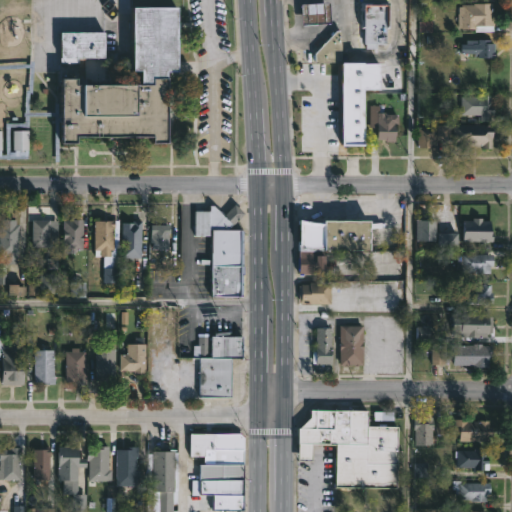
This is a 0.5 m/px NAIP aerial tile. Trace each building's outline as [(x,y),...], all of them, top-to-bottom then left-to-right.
[(332,24),(304,25),(303,5),(332,3),(332,24)] [(493,24),(494,32),(476,32),(476,29),(458,29),(458,6),(463,7),(463,4),(493,3),(493,24)] [(390,6),(388,45),(378,45),(378,49),(367,49),(367,5),(390,6)] [(178,64),(178,74),(167,74),(167,80),(168,80),(168,145),(152,145),(152,139),(76,139),(75,146),(61,146),(62,64),(60,64),(60,33),(102,33),(102,59),(76,59),(76,88),(141,88),(141,72),(132,72),(133,9),(178,9),(178,64)] [(343,61),(316,62),(316,54),(337,31),(342,31),(343,61)] [(492,40),(492,44),(497,44),(497,59),(479,59),(479,54),(462,54),(462,44),(468,44),(468,39),(492,40)] [(33,61),(32,93),(29,93),(28,112),(54,112),(54,103),(58,103),(58,161),(54,161),(54,116),(28,116),(28,127),(9,127),(9,152),(14,152),(14,150),(12,150),(12,131),(28,131),(27,159),(0,159),(0,131),(1,131),(1,154),(5,154),(4,123),(24,123),(23,112),(24,112),(25,90),(27,90),(27,87),(28,87),(29,68),(0,68),(0,64),(29,64),(29,61),(33,61)] [(366,93),(365,130),(357,130),(357,141),(332,141),(333,128),(338,128),(339,95),(327,95),(328,68),(379,69),(379,93),(366,93)] [(492,97),(492,105),(496,105),(496,115),(492,115),(492,122),(482,122),(482,115),(461,115),(462,97),(492,97)] [(400,115),(400,125),(397,125),(397,142),(378,140),(378,128),(369,128),(370,105),(379,105),(379,112),(386,112),(386,114),(400,115)] [(494,140),(494,150),(484,150),(484,146),(472,145),(472,150),(461,150),(461,143),(455,143),(455,125),(494,126),(494,140)] [(436,150),(419,149),(420,127),(436,127),(436,150)] [(246,214),(236,224),(244,231),(243,274),(245,274),(244,296),(213,295),(214,235),(196,235),(196,211),(211,211),(211,206),(215,206),(225,216),(237,205),(246,214)] [(324,217),(323,218),(371,219),(370,247),(324,246),(324,249),(299,248),(300,216),(324,217)] [(482,217),(482,219),(492,220),(492,235),(495,235),(494,241),(464,241),(464,219),(473,220),(473,217),(482,217)] [(436,219),(435,240),(417,239),(417,218),(436,219)] [(110,247),(110,253),(97,253),(97,247),(93,247),(93,219),(114,219),(113,247),(110,247)] [(16,220),(16,225),(19,225),(19,263),(6,263),(6,257),(0,256),(0,224),(1,224),(2,220),(16,220)] [(42,257),(32,257),(33,220),(58,221),(57,245),(43,245),(42,257)] [(81,252),(63,252),(63,220),(82,220),(81,252)] [(140,255),(140,257),(121,257),(122,222),(141,220),(140,255)] [(169,232),(168,248),(152,248),(152,232),(150,232),(150,224),(171,224),(171,232),(169,232)] [(457,246),(457,235),(448,235),(448,239),(442,239),(442,246),(457,246)] [(489,272),(463,272),(463,253),(495,254),(495,266),(489,266),(489,272)] [(326,254),(326,271),(323,271),(323,273),(300,273),(300,254),(326,254)] [(56,272),(56,292),(41,292),(41,281),(36,281),(36,276),(41,277),(41,272),(56,272)] [(331,282),(331,303),(308,303),(308,300),(302,300),(303,283),(310,283),(310,281),(331,282)] [(495,296),(495,300),(491,300),(491,303),(457,302),(458,282),(492,283),(492,291),(495,291),(495,296)] [(489,332),(489,337),(455,336),(454,312),(491,313),(492,332),(489,332)] [(362,364),(340,364),(341,324),(365,324),(364,364),(362,364)] [(332,364),(312,364),(312,347),(314,347),(314,345),(317,345),(317,326),(332,327),(332,364)] [(245,336),(245,358),(232,358),(233,397),(201,397),(201,357),(193,357),(193,342),(199,342),(199,335),(245,336)] [(0,342),(3,342),(3,348),(11,348),(11,346),(20,346),(20,351),(26,351),(26,385),(1,384),(2,350),(0,350),(0,342)] [(111,342),(111,347),(115,347),(116,384),(104,384),(104,380),(95,380),(95,347),(103,347),(103,342),(111,342)] [(146,343),(145,373),(136,373),(136,371),(120,371),(120,353),(127,353),(127,343),(146,343)] [(482,343),(482,344),(494,344),(494,356),(491,355),(491,367),(455,365),(455,344),(482,343)] [(49,344),(49,348),(55,349),(55,384),(43,383),(43,381),(34,380),(35,348),(44,349),(44,344),(49,344)] [(80,346),(80,350),(86,350),(86,381),(65,381),(65,350),(72,350),(72,346),(80,346)] [(449,350),(432,350),(432,366),(449,366),(449,350)] [(369,409),(369,424),(399,425),(398,449),(402,449),(402,460),(399,460),(399,487),(336,486),(337,443),(313,443),(313,460),(298,460),(298,427),(310,416),(310,408),(369,409)] [(434,416),(434,419),(435,419),(435,429),(433,429),(433,444),(417,444),(417,428),(415,428),(415,416),(422,416),(422,418),(427,419),(428,416),(434,416)] [(469,418),(468,420),(491,419),(491,440),(455,440),(455,418),(469,418)] [(242,449),(242,463),(244,463),(244,510),(198,510),(198,495),(191,495),(191,479),(200,479),(200,463),(204,463),(204,456),(190,456),(191,433),(243,433),(243,449),(242,449)] [(109,445),(108,468),(111,469),(111,480),(88,480),(88,460),(87,460),(87,456),(89,456),(89,445),(109,445)] [(19,446),(19,479),(1,479),(2,459),(0,459),(0,449),(9,449),(9,446),(19,446)] [(49,447),(48,480),(42,479),(42,485),(36,484),(36,479),(32,479),(32,448),(42,449),(42,446),(49,447)] [(79,446),(79,458),(86,458),(86,467),(78,467),(76,490),(62,490),(62,479),(58,479),(58,446),(79,446)] [(139,469),(137,485),(117,485),(117,449),(125,449),(125,446),(139,446),(137,469),(139,469)] [(487,448),(486,456),(491,456),(490,469),(475,469),(475,467),(458,466),(459,450),(487,448)] [(173,492),(172,511),(147,511),(147,453),(152,453),(152,450),(177,450),(177,488),(174,488),(174,492),(173,492)] [(462,480),(462,482),(492,482),(492,493),(489,493),(488,502),(473,501),(473,499),(456,499),(456,489),(454,489),(454,480),(462,480)] [(87,511),(73,511),(73,494),(87,494),(87,511)]
